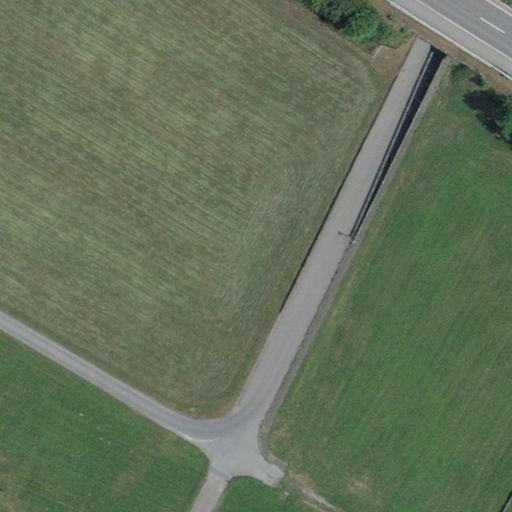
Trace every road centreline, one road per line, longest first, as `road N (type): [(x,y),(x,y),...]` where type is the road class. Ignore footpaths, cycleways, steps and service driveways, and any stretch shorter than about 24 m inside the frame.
road 1 (unclassified): [(230,450),(455,0)]
road 2 (unclassified): [(0,322),(230,450)]
